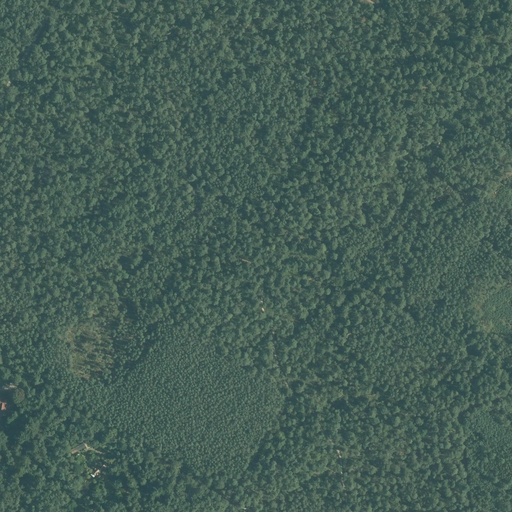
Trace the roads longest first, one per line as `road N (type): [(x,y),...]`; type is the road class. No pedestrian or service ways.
road 1 (track): [(251,511),(0,363)]
road 2 (track): [(399,19),(444,104),(429,171),(511,220)]
road 3 (track): [(511,392),(465,408),(459,419),(468,511)]
road 4 (track): [(511,83),(399,19)]
